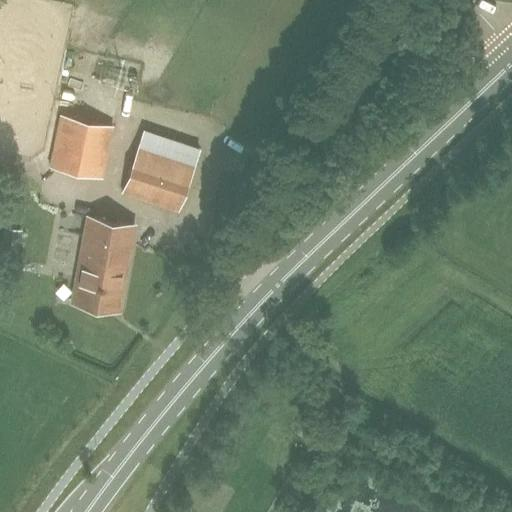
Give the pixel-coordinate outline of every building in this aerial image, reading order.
[(101,177),(112,126),(61,115),(51,166),(101,177)] [(144,130),(137,151),(136,151),(122,193),(178,211),(192,169),(154,157),(161,136),(144,130)] [(87,217),(72,302),(119,310),(134,225),(87,217)] [(0,243),(0,249),(17,253),(21,230),(3,226),(0,243)] [(308,390),(329,404),(339,388),(318,375),(308,390)]
